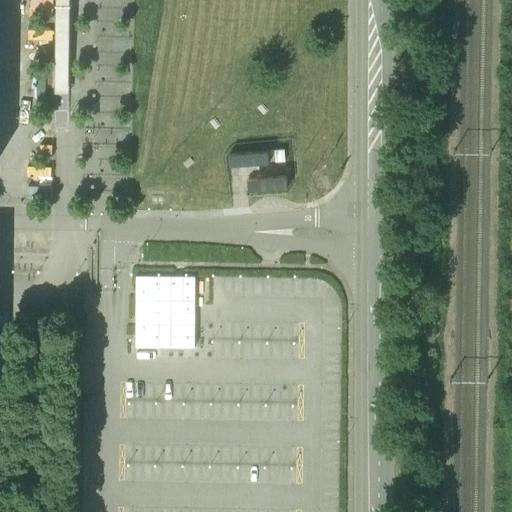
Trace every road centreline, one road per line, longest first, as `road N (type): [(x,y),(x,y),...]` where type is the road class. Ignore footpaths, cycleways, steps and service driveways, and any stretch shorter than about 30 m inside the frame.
road 1 (unclassified): [(0,225),(375,233)]
road 2 (tertiary): [(375,511),(375,233)]
road 3 (tertiary): [(375,233),(375,0)]
